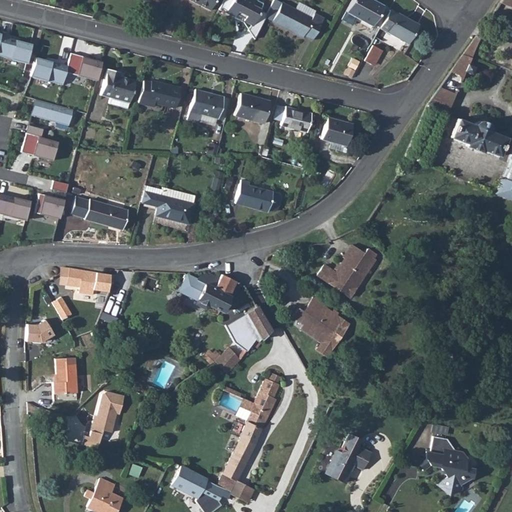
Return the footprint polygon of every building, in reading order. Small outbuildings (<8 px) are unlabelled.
[(190,0),(209,10),(214,0),(190,0)] [(256,0),(231,0),(226,10),(235,15),(237,12),(245,16),(243,20),(252,24),(263,3),(256,0)] [(278,0),(273,0),(265,17),(272,20),(282,2),(278,0)] [(372,0),(352,0),(346,12),(372,26),(383,6),(372,0)] [(511,0),(501,0),(499,4),(511,8),(511,0)] [(299,1),(295,9),(312,17),(315,11),(316,10),(299,1)] [(312,17),(295,9),(282,2),(272,20),(302,36),(305,31),(314,36),(325,16),(315,11),(312,17)] [(389,10),(379,28),(408,44),(418,25),(389,10)] [(0,56),(25,62),(30,43),(0,35),(0,56)] [(476,37),(450,72),(462,76),(464,71),(472,74),(475,67),(467,64),(479,51),(484,45),(476,38),(476,37)] [(363,60),(371,64),(379,49),(371,45),(363,60)] [(35,57),(29,76),(61,85),(64,72),(95,80),(100,61),(69,53),(66,66),(35,57)] [(105,69),(97,96),(108,99),(106,105),(124,110),(132,81),(115,76),(116,73),(105,69)] [(140,81),(135,103),(151,107),(152,104),(171,109),(176,89),(148,82),(148,83),(140,81)] [(448,112),(457,93),(439,85),(431,103),(448,112)] [(192,90),(184,120),(196,123),(198,115),(215,119),(220,97),(192,90)] [(238,94),(233,116),(261,124),(267,101),(238,94)] [(30,115),(67,125),(72,109),(34,99),(30,115)] [(283,107),(278,125),(305,132),(309,114),(283,107)] [(324,117),(319,139),(344,146),(349,123),(324,117)] [(457,119),(449,137),(465,143),(464,145),(480,152),(481,150),(498,156),(505,138),(492,132),(492,130),(491,126),(489,122),(486,120),(484,119),(479,118),(476,119),(472,121),(468,123),(457,119)] [(42,129),(27,125),(25,133),(40,137),(42,129)] [(25,133),(20,152),(51,160),(56,141),(25,133)] [(511,149),(494,192),(511,199),(511,149)] [(65,192),(67,184),(52,180),(50,189),(65,192)] [(239,181),(233,204),(265,213),(266,210),(270,193),(271,192),(247,186),(247,183),(239,181)] [(143,185),(139,202),(157,207),(154,215),(187,224),(192,205),(160,196),(162,190),(143,185)] [(162,190),(160,196),(192,205),(194,196),(162,187),(162,190)] [(0,213),(24,220),(28,200),(0,193),(0,213)] [(33,212),(58,218),(63,199),(38,193),(33,212)] [(270,193),(266,210),(273,212),(276,210),(279,198),(277,195),(270,193)] [(83,217),(83,219),(121,229),(126,210),(89,199),(88,201),(75,197),(70,214),(83,217)] [(317,274),(349,297),(375,260),(372,257),(374,253),(367,248),(364,253),(351,245),(343,256),(345,257),(335,272),(324,264),(317,274)] [(66,282),(68,268),(61,267),(59,281),(66,282)] [(107,288),(110,288),(112,284),(108,283),(110,275),(69,268),(68,268),(66,282),(66,286),(78,287),(77,293),(90,296),(92,290),(106,293),(107,288)] [(218,281),(208,277),(207,276),(205,276),(203,276),(201,277),(199,278),(197,281),(187,276),(179,291),(197,300),(209,306),(206,313),(217,318),(220,312),(222,312),(229,297),(228,296),(235,282),(222,275),(218,281)] [(61,297),(52,302),(62,320),(71,315),(61,297)] [(299,307),(293,316),(303,323),(324,337),(321,342),(316,349),(326,356),(349,323),(324,306),(325,305),(313,297),(303,311),(299,307)] [(244,350),(238,358),(240,361),(248,348),(254,342),(256,339),(259,341),(270,330),(257,307),(246,313),(258,334),(254,338),(250,335),(240,347),(244,350)] [(36,324),(26,324),(25,342),(40,342),(54,334),(46,320),(36,324)] [(303,323),(300,327),(321,342),(324,337),(303,323)] [(254,342),(248,348),(254,352),(257,348),(262,344),(259,341),(256,339),(254,342)] [(216,359),(214,362),(226,374),(240,361),(238,358),(229,347),(216,359)] [(54,382),(51,382),(51,394),(75,393),(74,358),(53,359),(54,382)] [(240,440),(218,484),(230,490),(253,446),(260,429),(261,430),(276,399),(273,398),(279,385),(277,384),(280,377),(270,373),(268,380),(265,379),(255,403),(252,409),(246,423),(246,424),(239,438),(240,440)] [(220,396),(252,409),(255,403),(239,396),(240,393),(225,386),(220,396)] [(125,396),(103,391),(96,415),(93,415),(89,436),(84,435),(81,445),(100,449),(105,431),(112,433),(116,415),(120,416),(125,396)] [(339,449),(327,473),(345,481),(354,463),(364,468),(373,451),(359,444),(362,438),(351,432),(342,450),(339,449)] [(429,458),(420,463),(425,471),(435,465),(445,466),(451,476),(443,481),(447,487),(451,494),(463,487),(462,485),(472,479),(474,479),(476,470),(471,469),(468,465),(469,459),(465,454),(461,456),(450,440),(437,437),(433,454),(430,453),(429,458)] [(179,470),(171,484),(194,496),(196,497),(206,478),(181,466),(179,470)] [(87,489),(84,496),(89,499),(86,507),(98,511),(115,511),(122,498),(111,493),(114,485),(99,478),(93,492),(87,489)] [(171,484),(165,497),(188,508),(194,496),(171,484)] [(115,485),(114,491),(125,494),(127,489),(115,485)]
